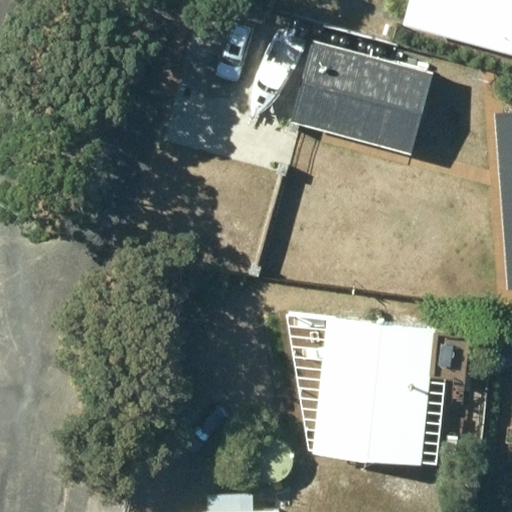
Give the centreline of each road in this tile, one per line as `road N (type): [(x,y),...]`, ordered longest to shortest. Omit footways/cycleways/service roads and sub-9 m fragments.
road 1 (residential): [(173,0),(137,175),(95,259),(29,337)]
road 2 (residential): [(29,337),(9,511)]
road 3 (residential): [(29,337),(0,179)]
